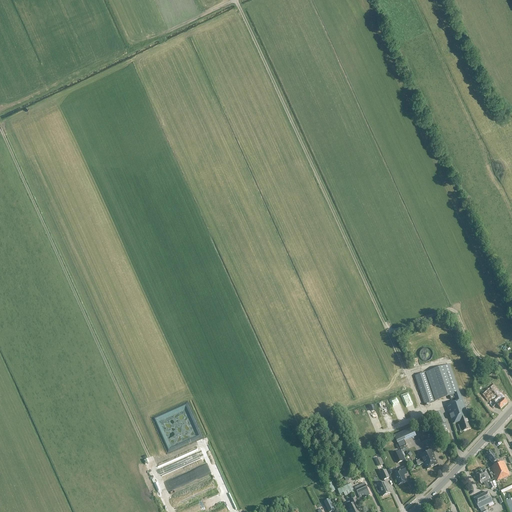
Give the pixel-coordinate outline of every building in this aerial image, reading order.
[(425,362),(426,362),(427,362),(428,362),(429,361),(430,360),(431,359),(432,358),(433,357),(433,356),(433,354),(432,353),(432,352),(431,351),(431,350),(430,350),(429,349),(427,349),(426,349),(425,349),(423,349),(422,350),(421,351),(420,352),(420,353),(419,355),(419,356),(420,357),(420,358),(421,359),(422,360),(423,361),(424,362),(425,362)] [(425,373),(435,401),(449,397),(450,400),(455,399),(456,403),(446,406),(452,424),(460,422),(463,431),(471,429),(459,393),(450,365),(425,373)] [(424,373),(421,374),(415,376),(424,405),(434,402),(424,373)] [(504,398),(493,385),(482,395),(493,408),(496,405),(500,409),(507,403),(504,399),(504,398)] [(388,400),(382,403),(386,412),(392,409),(388,400)] [(382,422),(374,404),(370,406),(377,424),(382,422)] [(437,412),(444,430),(450,428),(443,410),(437,412)] [(365,411),(358,414),(361,421),(368,418),(365,411)] [(412,428),(395,436),(398,444),(415,436),(412,428)] [(424,464),(425,464),(428,470),(438,465),(435,458),(436,457),(431,448),(419,454),(424,464)] [(498,460),(491,451),(486,455),(493,464),(498,460)] [(393,454),(398,464),(402,461),(398,452),(393,454)] [(384,464),(381,458),(375,461),(378,467),(384,464)] [(491,467),(497,481),(510,475),(503,462),(491,467)] [(403,476),(407,474),(404,467),(398,470),(399,472),(394,475),(398,485),(406,482),(403,476)] [(384,480),(389,478),(386,470),(380,473),(384,480)] [(490,480),(485,471),(476,475),(481,484),(483,483),(486,489),(488,489),(490,488),(491,490),(495,488),(490,480)] [(190,497),(212,490),(210,483),(188,490),(190,497)] [(378,486),(379,488),(377,490),(376,491),(378,494),(379,494),(381,493),(383,497),(390,493),(387,487),(388,487),(386,483),(378,486)] [(350,484),(337,489),(339,494),(343,493),(345,497),(354,493),(350,484)] [(358,486),(355,488),(356,490),(358,494),(367,490),(365,485),(359,488),(358,487),(358,486)] [(474,500),(479,509),(493,502),(488,492),(474,500)] [(182,493),(173,498),(176,504),(185,500),(182,493)] [(217,496),(201,500),(202,506),(219,503),(217,496)] [(356,499),(350,502),(346,504),(347,507),(349,511),(358,511),(358,510),(361,509),(356,499)] [(329,500),(323,503),(327,511),(331,511),(334,511),(329,500)]
